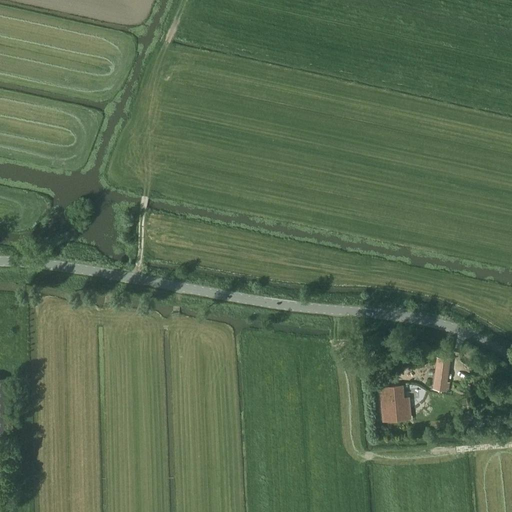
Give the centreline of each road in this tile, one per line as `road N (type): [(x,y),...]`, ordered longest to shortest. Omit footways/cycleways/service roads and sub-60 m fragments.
road 1 (unclassified): [(511,360),(414,318),(0,261)]
road 2 (track): [(511,446),(368,456)]
